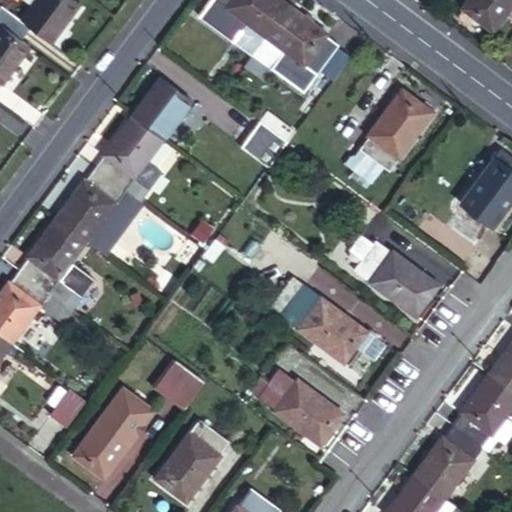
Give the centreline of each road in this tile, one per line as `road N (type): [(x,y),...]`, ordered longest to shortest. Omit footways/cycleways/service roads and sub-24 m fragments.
road 1 (unclassified): [(511,280),(332,511)]
road 2 (residential): [(0,212),(162,0)]
road 3 (residential): [(511,110),(359,0)]
